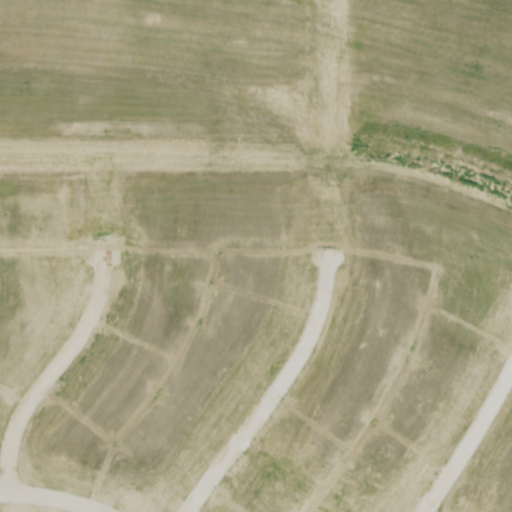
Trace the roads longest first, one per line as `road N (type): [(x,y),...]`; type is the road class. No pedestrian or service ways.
road 1 (residential): [(183,511),(306,335),(328,235),(325,151)]
road 2 (residential): [(0,477),(23,407),(85,323),(96,295),(102,152)]
road 3 (residential): [(417,511),(511,366)]
